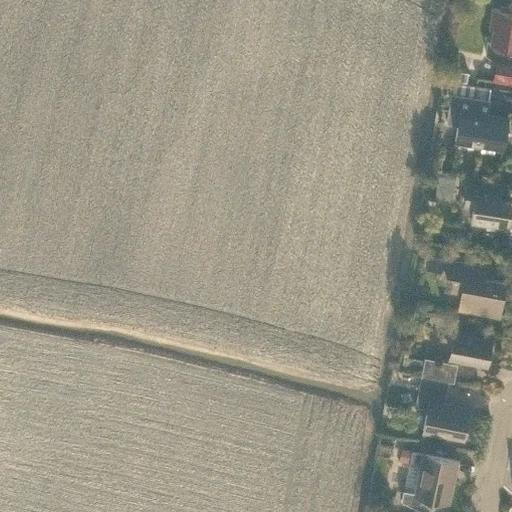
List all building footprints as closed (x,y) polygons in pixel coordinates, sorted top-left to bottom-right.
[(511,6),(500,5),(500,8),(494,7),(491,26),(494,27),(492,41),(487,40),(485,53),(496,60),(493,79),(511,82),(511,6)] [(461,70),(459,79),(468,80),(469,72),(461,70)] [(457,129),(454,147),(503,155),(508,120),(488,117),(490,103),(451,97),(446,127),(457,129)] [(450,185),(449,193),(456,194),(458,184),(456,183),(456,178),(452,177),(452,176),(439,174),(438,183),(450,185)] [(465,204),(474,205),(471,221),(508,226),(511,202),(499,200),(501,188),(468,183),(465,204)] [(442,270),(444,256),(428,255),(426,268),(442,270)] [(459,307),(487,313),(489,306),(500,308),(505,281),(485,277),(487,266),(450,259),(446,281),(458,283),(457,290),(462,291),(459,307)] [(431,315),(430,321),(432,324),(437,325),(441,323),(446,324),(447,327),(453,328),(456,326),(457,320),(431,315)] [(450,356),(487,363),(492,337),(479,335),(480,329),(464,326),(463,332),(455,330),(450,356)] [(454,381),(457,363),(424,357),(421,375),(449,380),(454,381)] [(421,375),(415,406),(414,410),(427,412),(424,429),(464,437),(469,408),(444,403),(449,380),(421,375)] [(402,447),(400,461),(409,463),(412,449),(402,447)] [(402,499),(427,511),(441,498),(450,500),(459,459),(412,449),(409,463),(421,465),(415,491),(407,490),(407,491),(403,490),(402,499)]
